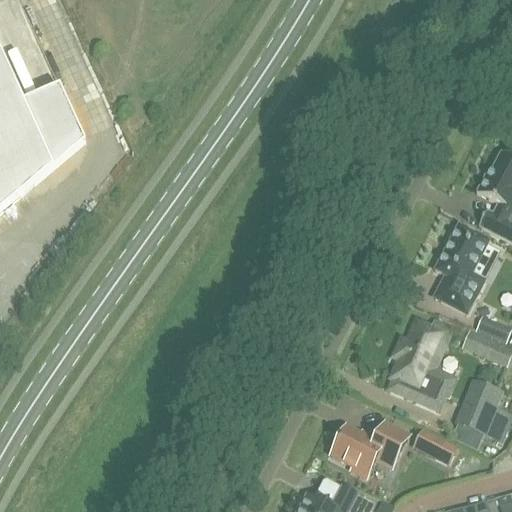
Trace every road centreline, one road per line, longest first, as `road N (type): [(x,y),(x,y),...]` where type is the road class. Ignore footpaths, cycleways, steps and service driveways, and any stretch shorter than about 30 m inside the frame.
road 1 (residential): [(253,511),(511,4)]
road 2 (secondary): [(0,463),(306,0)]
